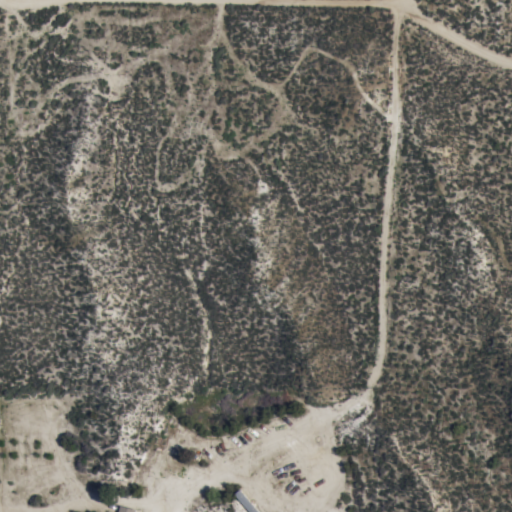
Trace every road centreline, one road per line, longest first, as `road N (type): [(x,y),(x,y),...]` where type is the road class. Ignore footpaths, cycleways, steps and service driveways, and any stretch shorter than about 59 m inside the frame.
road 1 (track): [(170,511),(183,490),(346,405),(371,377),(384,314),(399,32),(391,0)]
road 2 (track): [(227,0),(387,0)]
